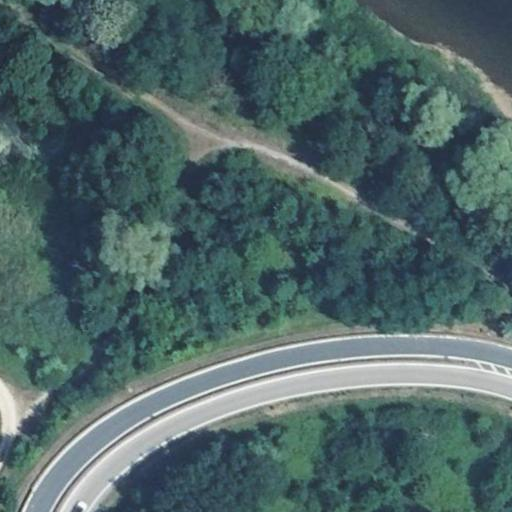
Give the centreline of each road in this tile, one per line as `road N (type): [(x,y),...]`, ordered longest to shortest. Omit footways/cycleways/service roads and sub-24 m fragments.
road 1 (track): [(511,294),(278,154),(187,129),(0,7)]
road 2 (primary): [(511,361),(444,347),(342,348),(219,377),(89,444),(40,511)]
road 3 (primary): [(75,511),(118,462),(222,405),(368,375),(437,375),(511,388)]
road 4 (track): [(187,129),(186,175),(97,349),(0,458)]
